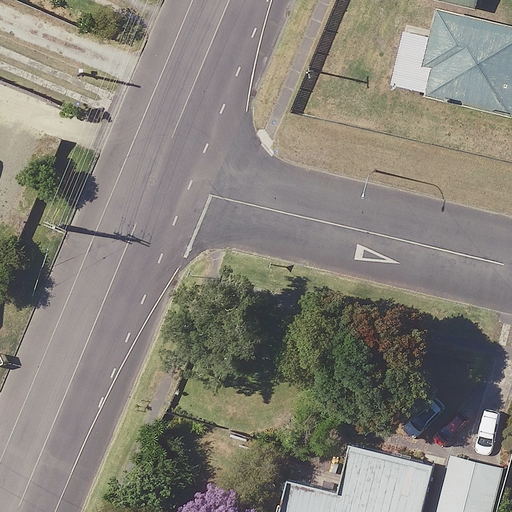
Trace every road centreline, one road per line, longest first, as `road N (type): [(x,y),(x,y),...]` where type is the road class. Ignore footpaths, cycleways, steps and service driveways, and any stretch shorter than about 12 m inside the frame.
road 1 (residential): [(153,180),(511,265)]
road 2 (tertiary): [(14,511),(153,180)]
road 3 (tertiary): [(153,180),(229,0)]
